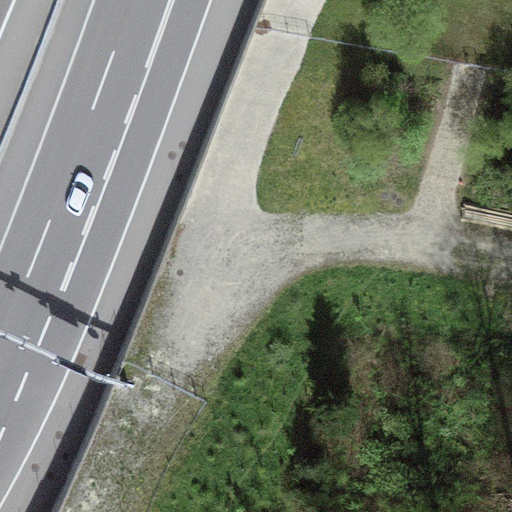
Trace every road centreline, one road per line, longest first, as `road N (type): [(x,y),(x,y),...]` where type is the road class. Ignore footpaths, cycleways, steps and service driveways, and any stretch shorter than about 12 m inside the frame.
road 1 (track): [(511,249),(232,220),(173,356),(89,511)]
road 2 (motorway): [(0,334),(112,53)]
